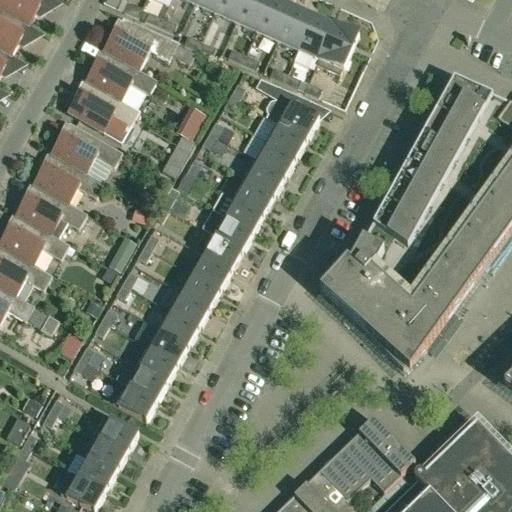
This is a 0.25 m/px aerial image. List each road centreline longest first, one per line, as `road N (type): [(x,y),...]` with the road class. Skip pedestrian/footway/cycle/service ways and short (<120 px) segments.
road 1 (residential): [(156,511),(424,24)]
road 2 (residential): [(0,166),(93,0)]
